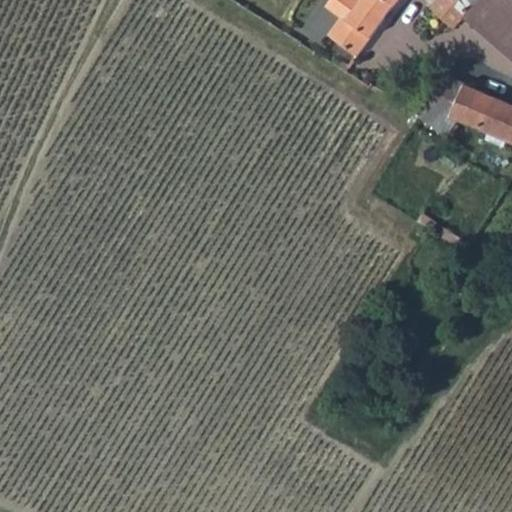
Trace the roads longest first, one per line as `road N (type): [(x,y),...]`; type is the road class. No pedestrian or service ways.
road 1 (track): [(115,0),(25,177),(0,251)]
road 2 (track): [(511,324),(374,474),(351,511)]
